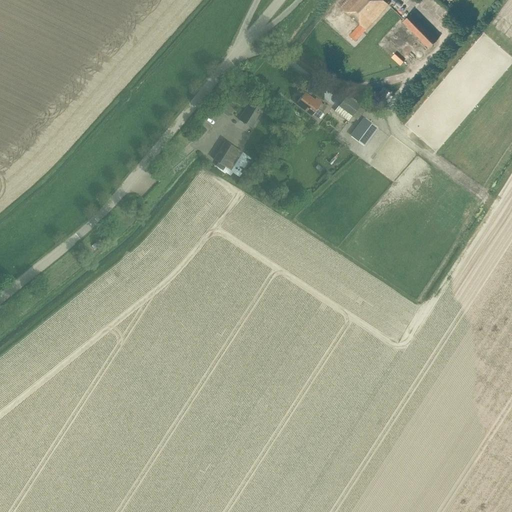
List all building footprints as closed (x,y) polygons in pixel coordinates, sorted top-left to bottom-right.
[(382,0),(347,0),(341,7),(360,25),(349,36),(354,41),(356,42),(389,6),(388,5),(382,0)] [(405,20),(403,23),(405,24),(429,49),(438,41),(411,14),(405,20)] [(405,32),(389,47),(409,69),(417,61),(400,44),(409,36),(405,32)] [(313,100),(304,93),(296,103),(317,119),(323,111),(322,111),(326,107),(320,103),(321,102),(315,98),(313,100)] [(339,97),(330,94),(328,100),(338,102),(339,97)] [(352,116),(359,106),(346,96),(338,107),(352,116)] [(264,109),(250,101),(238,120),(252,128),(264,109)] [(365,119),(351,137),(364,146),(377,129),(365,119)] [(230,170),(235,162),(242,152),(225,141),(213,160),(220,164),(218,167),(223,170),(225,167),(230,170)]
